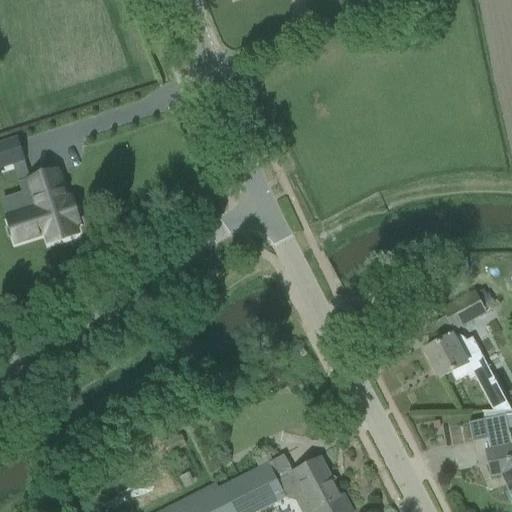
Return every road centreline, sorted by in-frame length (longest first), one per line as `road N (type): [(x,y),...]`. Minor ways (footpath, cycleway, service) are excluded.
road 1 (tertiary): [(421,511),(260,202)]
road 2 (tertiary): [(0,379),(260,202)]
road 3 (tertiary): [(260,202),(174,0)]
